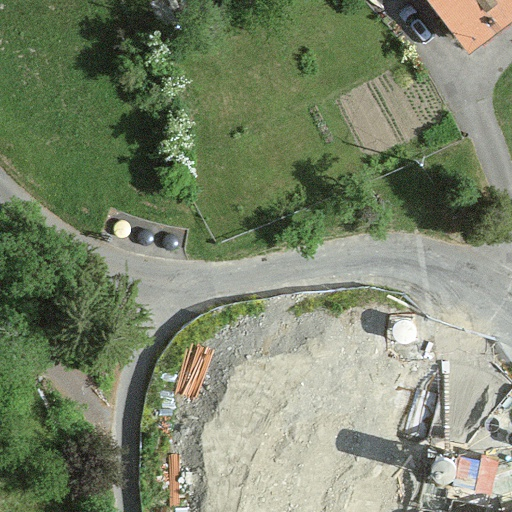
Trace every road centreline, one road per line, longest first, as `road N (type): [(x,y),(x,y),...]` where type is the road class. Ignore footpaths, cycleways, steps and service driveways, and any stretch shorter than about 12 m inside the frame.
road 1 (unclassified): [(511,314),(470,286),(413,267),(352,264),(168,292)]
road 2 (residential): [(168,292),(149,511)]
road 3 (unclassified): [(168,292),(77,265),(32,232),(0,193)]
